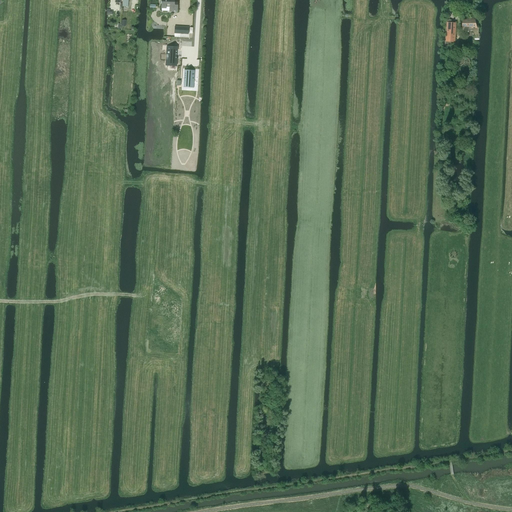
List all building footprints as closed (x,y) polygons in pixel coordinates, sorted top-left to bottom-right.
[(160,1),(160,3),(162,4),(162,7),(170,7),(170,11),(177,12),(178,3),(174,3),(174,0),(161,0),(162,0),(160,1)] [(476,34),(477,38),(479,38),(480,34),(479,34),(479,28),(477,27),(475,19),(470,20),(470,19),(469,19),(468,20),(467,21),(463,21),(463,30),(473,30),(476,34)] [(455,42),(456,23),(447,22),(446,42),(455,42)] [(175,26),(174,33),(188,34),(189,27),(175,26)] [(166,59),(166,60),(168,60),(168,64),(176,65),(177,47),(168,47),(168,50),(166,50),(166,55),(166,59)] [(184,70),(183,87),(184,87),(192,87),(193,71),(185,70),(184,70)]
